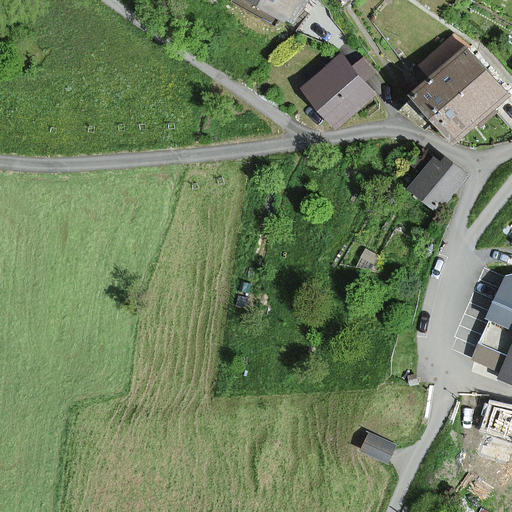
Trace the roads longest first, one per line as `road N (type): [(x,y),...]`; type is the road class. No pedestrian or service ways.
road 1 (unclassified): [(304,140),(50,165),(0,161)]
road 2 (residential): [(488,157),(470,158),(406,131),(304,140)]
road 3 (unclassified): [(391,511),(447,373)]
road 4 (unclassified): [(447,373),(440,307),(451,253)]
